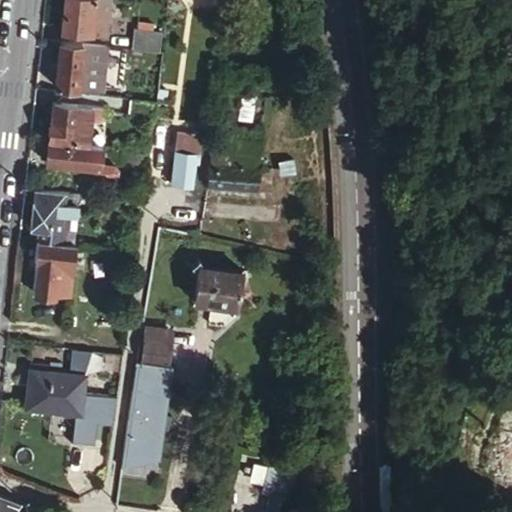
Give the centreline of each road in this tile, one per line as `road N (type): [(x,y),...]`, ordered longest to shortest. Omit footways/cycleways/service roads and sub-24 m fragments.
road 1 (tertiary): [(344,0),(363,180),(364,511)]
road 2 (unclassified): [(22,0),(0,180)]
